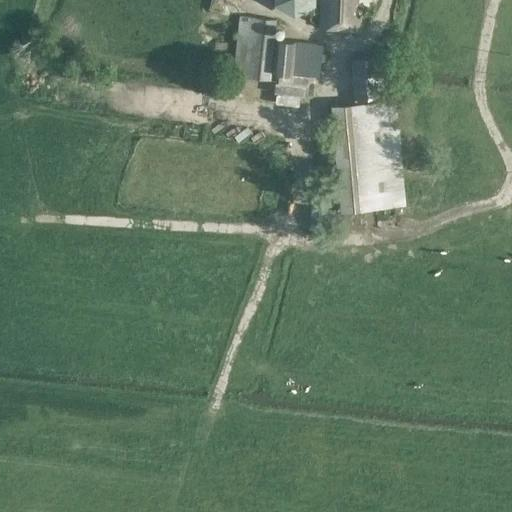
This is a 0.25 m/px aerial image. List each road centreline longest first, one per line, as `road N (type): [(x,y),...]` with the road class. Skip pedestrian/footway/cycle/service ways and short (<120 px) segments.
road 1 (track): [(494,0),(479,94),(511,175),(502,195),(425,231),(322,247),(280,233),(37,221)]
road 2 (track): [(213,410),(280,233),(308,121),(339,54),(370,39),(387,0)]
